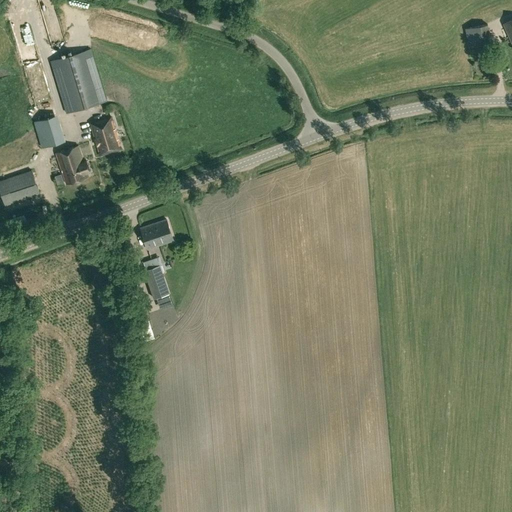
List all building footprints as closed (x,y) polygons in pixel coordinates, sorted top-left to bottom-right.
[(511,42),(511,18),(503,22),(511,42)] [(470,52),(492,48),(488,23),(465,27),(470,52)] [(134,43),(147,44),(148,26),(135,26),(134,43)] [(107,100),(91,48),(51,60),(67,112),(107,100)] [(42,147),(66,139),(58,113),(34,121),(42,147)] [(111,118),(92,123),(101,154),(120,149),(111,118)] [(56,152),(66,183),(88,176),(87,171),(90,170),(87,159),(83,160),(78,144),(56,152)] [(0,187),(6,204),(40,193),(32,169),(0,179),(0,187)] [(148,248),(174,239),(167,218),(141,227),(148,248)] [(170,292),(160,263),(145,269),(154,297),(170,292)]
